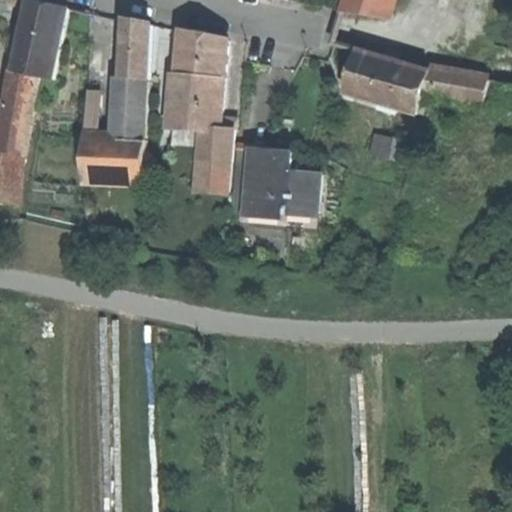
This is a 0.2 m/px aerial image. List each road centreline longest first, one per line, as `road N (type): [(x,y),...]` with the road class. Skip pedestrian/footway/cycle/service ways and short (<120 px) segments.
road 1 (unclassified): [(0,274),(290,323),(511,322)]
road 2 (residential): [(176,0),(317,32)]
